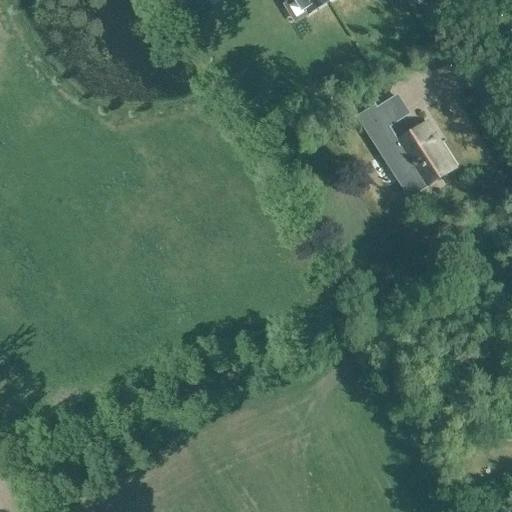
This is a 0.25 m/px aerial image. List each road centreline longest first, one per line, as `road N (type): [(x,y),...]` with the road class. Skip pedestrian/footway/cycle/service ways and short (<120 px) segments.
road 1 (track): [(357,356),(511,281)]
road 2 (unclassified): [(511,138),(424,0)]
